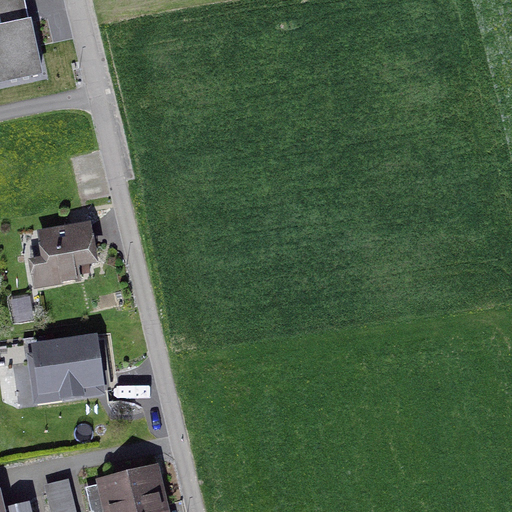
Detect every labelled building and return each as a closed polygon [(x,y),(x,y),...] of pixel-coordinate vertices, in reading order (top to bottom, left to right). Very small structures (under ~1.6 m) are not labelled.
[(47,75),(35,18),(0,25),(0,55),(6,84),(47,75)] [(72,262),(91,259),(86,228),(39,236),(43,261),(30,263),(34,286),(75,279),(72,262)] [(100,341),(39,350),(45,392),(106,383),(100,341)] [(108,511),(159,511),(150,475),(85,490),(90,511),(100,511),(108,510),(108,511)] [(49,511),(68,511),(63,491),(45,495),(49,511)]
